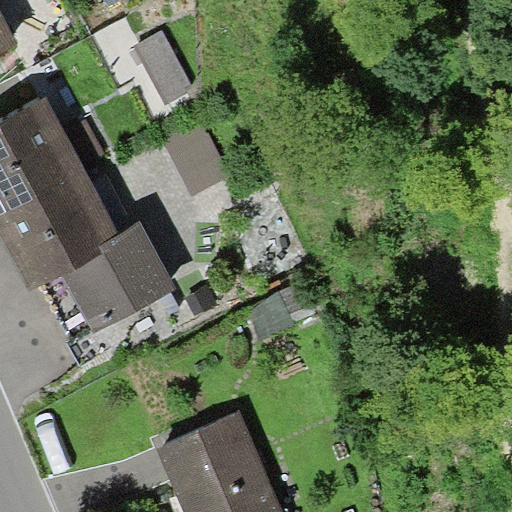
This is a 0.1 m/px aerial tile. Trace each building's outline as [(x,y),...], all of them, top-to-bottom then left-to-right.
[(0,55),(19,45),(0,9),(0,55)] [(195,87),(162,31),(134,48),(167,103),(195,87)] [(0,123),(0,218),(86,172),(83,166),(63,129),(47,99),(0,123)] [(63,129),(83,166),(105,154),(84,118),(63,129)] [(232,175),(202,120),(163,141),(193,196),(232,175)] [(94,334),(176,289),(139,222),(119,233),(86,172),(0,218),(0,234),(30,291),(61,274),(94,334)] [(283,511),(239,411),(156,447),(183,511),(283,511)]
